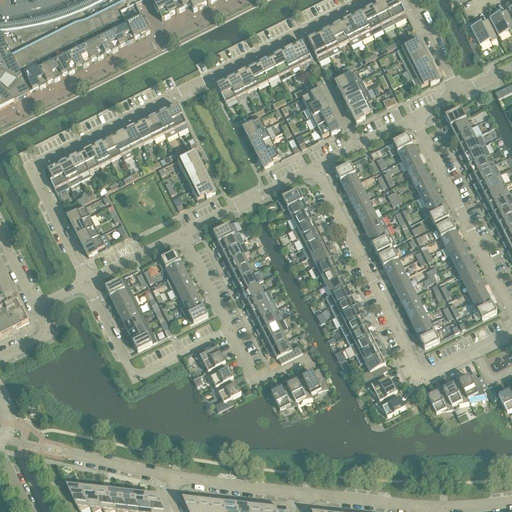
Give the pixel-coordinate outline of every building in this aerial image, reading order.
[(6,37),(5,37),(6,41),(12,40),(14,45),(17,50),(19,54),(21,59),(23,63),(26,68),(21,71),(22,74),(27,71),(30,76),(40,71),(54,64),(69,56),(83,49),(98,42),(112,35),(127,27),(120,14),(135,7),(136,7),(141,4),(135,0),(112,0),(110,2),(103,5),(100,7),(99,8),(95,9),(90,12),(86,14),(85,15),(80,16),(75,19),(71,20),(70,21),(69,21),(65,22),(59,24),(55,26),(54,26),(48,27),(44,29),(39,30),(38,30),(33,31),(27,32),(23,33),(22,33),(17,34),(11,35),(10,35),(6,36),(6,37)] [(162,0),(155,4),(153,5),(162,23),(170,19),(169,17),(175,14),(176,14),(168,0),(162,0)] [(186,0),(168,0),(176,14),(175,14),(176,15),(184,11),(184,10),(190,7),(190,6),(186,0)] [(186,0),(190,6),(190,7),(193,14),(202,9),(201,8),(207,5),(205,0),(186,0)] [(383,4),(394,27),(407,20),(401,7),(399,8),(394,0),(391,0),(386,3),(387,4),(384,5),(383,4)] [(383,32),(394,27),(383,4),(376,8),(376,9),(373,11),(372,10),(383,32)] [(135,7),(120,14),(127,27),(134,41),(140,38),(141,40),(150,36),(136,7),(135,7)] [(373,38),(383,32),(372,10),(365,13),(366,15),(362,16),(373,38)] [(509,35),(511,33),(511,24),(507,13),(498,18),(497,16),(489,20),(498,38),(509,33),(509,35)] [(362,16),(362,15),(354,19),(355,20),(352,22),(351,22),(360,39),(362,43),(373,38),(362,16)] [(360,39),(351,22),(352,22),(351,20),(344,24),(344,25),(341,27),(349,44),(351,48),(362,43),(360,39)] [(491,45),(497,41),(488,23),(479,27),(478,26),(470,29),(480,48),(490,43),(491,45)] [(341,27),(340,26),(333,30),(333,31),(330,32),(338,49),(339,49),(349,44),(341,27)] [(127,27),(112,35),(119,49),(120,48),(126,45),(127,47),(135,43),(134,41),(127,27)] [(330,32),(330,31),(322,35),(323,36),(319,38),(330,59),(341,54),(339,49),(338,49),(330,32)] [(0,110),(30,95),(29,94),(32,92),(25,78),(24,78),(22,74),(21,71),(18,66),(16,61),(14,57),(11,52),(9,47),(6,42),(6,41),(5,37),(2,39),(0,36),(0,35),(0,110)] [(112,35),(98,42),(105,56),(111,53),(112,54),(120,50),(120,48),(119,49),(112,35)] [(319,65),(330,59),(319,38),(316,40),(315,39),(308,42),(319,65)] [(98,42),(83,49),(90,63),(91,63),(97,60),(98,61),(106,57),(105,56),(98,42)] [(422,53),(424,52),(422,48),(419,42),(401,51),(397,53),(402,63),(422,53)] [(314,67),(312,63),(303,45),(295,48),(296,49),(293,51),(292,51),(303,73),(314,67)] [(83,49),(69,56),(76,70),(82,67),(83,69),(92,65),(91,63),(90,63),(83,49)] [(292,51),(293,51),(292,50),(285,54),(285,55),(282,57),(292,78),(303,73),(292,51)] [(428,62),(425,56),(424,52),(422,53),(402,63),(407,73),(428,62)] [(292,78),(282,57),(281,55),(274,59),(275,60),(271,62),(279,79),(282,83),(292,78)] [(69,56),(54,64),(61,78),(62,77),(68,74),(69,76),(77,72),(76,70),(69,56)] [(269,84),(279,79),(271,62),(267,64),(267,63),(259,67),(260,68),(260,67),(269,84)] [(433,71),(431,68),(428,62),(407,73),(412,83),(416,80),(433,71)] [(54,64),(40,71),(47,85),(53,82),(54,83),(63,79),(62,77),(61,78),(54,64)] [(258,90),(269,84),(260,67),(260,68),(257,69),(256,68),(249,72),(249,73),(258,90)] [(30,76),(25,78),(32,92),(39,89),(40,90),(48,86),(47,85),(40,71),(30,76)] [(439,84),(435,75),(433,71),(416,80),(421,90),(429,86),(431,88),(439,84)] [(247,95),(258,90),(249,73),(246,75),(245,74),(238,77),(238,78),(239,78),(247,95)] [(341,94),(362,83),(357,73),(336,84),(341,94)] [(236,100),(247,95),(239,78),(238,78),(235,80),(235,79),(227,83),(228,84),(236,100)] [(345,103),(367,93),(362,83),(341,94),(345,103)] [(226,106),(236,100),(228,84),(224,85),(224,84),(216,88),(226,106)] [(324,102),(323,98),(319,92),(302,101),(307,110),(324,102)] [(372,102),(367,93),(345,103),(350,113),(367,104),(367,105),(372,102)] [(329,112),(326,106),(324,102),(307,110),(312,120),(329,112)] [(372,114),(367,105),(367,104),(350,113),(356,125),(365,121),(364,119),(372,114)] [(189,130),(186,126),(177,108),(170,111),(170,113),(167,114),(178,136),(189,130)] [(449,126),(444,129),(446,134),(451,131),(450,129),(466,121),(461,111),(445,119),(449,126)] [(334,121),(332,118),(329,112),(312,120),(309,122),(313,131),(313,132),(334,121)] [(167,114),(167,113),(159,117),(160,118),(157,120),(156,120),(165,137),(167,141),(178,136),(167,114)] [(156,120),(157,120),(156,118),(149,122),(149,123),(146,125),(145,125),(154,142),(165,137),(156,120)] [(249,140),(266,131),(261,121),(244,130),(249,140)] [(340,133),(336,125),(334,121),(313,132),(313,131),(312,132),(314,135),(313,136),(315,141),(317,142),(319,144),(323,142),(322,140),(330,136),(331,138),(340,133)] [(454,136),(449,138),(451,143),(456,141),(455,138),(470,131),(466,121),(450,129),(451,131),(454,136)] [(145,125),(146,125),(145,124),(138,128),(138,129),(135,130),(135,131),(143,147),(154,142),(145,125)] [(135,131),(135,130),(135,129),(127,133),(128,134),(124,136),(133,153),(143,147),(135,131)] [(254,150),(271,141),(266,131),(249,140),(254,150)] [(458,146),(454,148),(456,153),(461,151),(460,148),(475,140),(470,131),(455,138),(456,141),(458,146)] [(133,153),(124,136),(124,135),(116,138),(117,139),(114,141),(113,141),(122,158),(124,162),(135,157),(133,153)] [(397,154),(412,147),(408,138),(393,145),(397,154)] [(463,155),(458,158),(461,163),(466,160),(465,158),(480,150),(486,147),(481,138),(475,140),(460,148),(461,151),(463,155)] [(113,141),(114,141),(113,140),(106,144),(106,145),(103,147),(111,164),(122,158),(113,141)] [(258,159),(276,151),(271,141),(254,150),(258,159)] [(103,147),(102,145),(95,149),(95,150),(92,152),(100,169),(111,164),(103,147)] [(402,163),(417,156),(412,147),(397,154),(402,163)] [(468,165),(463,167),(466,172),(471,170),(469,167),(485,160),(490,157),(486,147),(480,150),(465,158),(466,160),(468,165)] [(92,152),(92,151),(84,155),(85,156),(81,157),(90,174),(100,169),(92,152)] [(272,165),(281,161),(276,151),(258,159),(265,172),(273,167),(272,165)] [(373,162),(378,159),(376,154),(370,157),(373,162)] [(183,173),(200,165),(195,155),(178,163),(183,173)] [(407,173),(421,165),(417,156),(402,163),(407,173)] [(90,174),(81,157),(78,159),(77,158),(70,162),(70,163),(79,180),(81,184),(92,179),(90,174)] [(381,172),(387,169),(382,160),(377,162),(381,172)] [(473,175),(468,177),(471,182),(476,179),(474,177),(490,169),(485,160),(469,167),(471,170),(473,175)] [(81,184),(79,180),(70,163),(67,165),(66,164),(59,167),(59,168),(60,168),(70,190),(81,184)] [(373,176),(379,173),(374,164),(368,166),(373,176)] [(187,183),(205,174),(200,165),(183,173),(187,183)] [(411,182),(426,174),(421,165),(407,173),(411,182)] [(340,183),(355,176),(350,167),(336,174),(340,183)] [(478,184),(473,187),(475,192),(480,189),(479,187),(495,179),(500,176),(495,167),(490,169),(474,177),(476,179),(478,184)] [(57,196),(70,190),(60,168),(59,168),(56,170),(56,169),(48,173),(53,182),(50,183),(57,196)] [(192,193),(209,184),(205,174),(187,183),(192,193)] [(416,191),(431,184),(426,174),(411,182),(416,191)] [(345,192),(359,185),(355,176),(340,183),(345,192)] [(483,194),(478,196),(480,201),(485,199),(484,196),(505,186),(500,176),(495,179),(479,187),(480,189),(483,194)] [(126,186),(134,182),(132,178),(123,182),(126,186)] [(207,201),(216,196),(209,184),(192,193),(197,202),(205,198),(207,201)] [(421,200),(435,193),(431,184),(416,191),(421,200)] [(349,201),(364,194),(359,185),(345,192),(349,201)] [(488,204),(483,206),(485,211),(490,208),(489,206),(504,198),(505,198),(510,196),(505,186),(484,196),(485,199),(488,204)] [(303,203),(304,205),(309,203),(307,198),(302,200),(298,193),(278,203),(283,213),(288,211),(303,203)] [(425,209),(440,202),(435,193),(421,200),(425,209)] [(354,211),(369,203),(364,194),(349,201),(354,211)] [(492,213),(488,216),(490,221),(495,218),(494,216),(509,208),(511,206),(511,199),(510,196),(505,198),(504,198),(489,206),(490,208),(492,213)] [(430,219),(444,211),(440,202),(425,209),(430,219)] [(307,210),(304,205),(303,203),(288,211),(292,220),(308,212),(309,215),(314,212),(312,208),(307,210)] [(359,220),(373,212),(369,203),(354,211),(359,220)] [(497,223),(492,225),(495,230),(500,228),(499,225),(511,218),(511,206),(509,208),(494,216),(495,218),(497,223)] [(73,228),(90,220),(85,210),(68,218),(73,228)] [(434,228),(449,220),(444,211),(430,219),(434,228)] [(312,220),(309,215),(308,212),(292,220),(297,230),(313,222),(314,225),(319,222),(317,217),(312,220)] [(378,222),(378,221),(373,212),(359,220),(363,229),(378,222)] [(502,232),(497,235),(500,240),(505,237),(503,235),(511,230),(511,218),(499,225),(500,228),(502,232)] [(368,238),(387,229),(382,219),(378,221),(378,222),(363,229),(368,238)] [(78,238),(95,229),(90,220),(73,228),(78,238)] [(316,229),(314,225),(313,222),(297,230),(292,233),(297,242),(299,241),(318,232),(319,234),(324,232),(321,227),(316,229)] [(217,243),(212,245),(215,250),(220,248),(218,245),(234,237),(238,235),(238,234),(242,232),(238,223),(233,225),(229,227),(213,235),(217,243)] [(441,240),(455,233),(451,223),(436,231),(441,240)] [(83,248),(100,239),(95,229),(78,238),(83,248)] [(372,247),(392,238),(387,229),(368,238),(372,247)] [(507,242),(502,245),(505,249),(509,247),(508,245),(511,242),(511,230),(503,235),(505,237),(507,242)] [(321,239),(319,234),(318,232),(299,241),(304,251),(323,241),(324,244),(329,241),(326,236),(321,239)] [(445,249),(460,242),(455,233),(441,240),(445,249)] [(222,252),(217,255),(220,260),(224,257),(223,255),(239,247),(244,244),(239,235),(238,235),(234,237),(218,245),(220,248),(222,252)] [(100,239),(83,248),(89,260),(98,255),(97,253),(104,249),(106,251),(111,249),(105,236),(100,239)] [(388,251),(396,247),(392,238),(372,247),(377,257),(385,253),(387,256),(379,260),(383,269),(398,261),(393,252),(389,254),(388,251)] [(326,249),(324,244),(323,241),(304,251),(302,252),(307,261),(312,259),(327,251),(329,253),(334,251),(331,246),(326,249)] [(450,258),(464,251),(460,242),(445,249),(450,258)] [(227,262),(222,265),(224,269),(229,267),(228,265),(244,257),(249,254),(244,244),(239,247),(223,255),(224,257),(227,262)] [(331,258),(329,253),(327,251),(312,259),(317,269),(332,261),(333,263),(338,261),(336,256),(331,258)] [(454,267),(469,260),(464,251),(450,258),(454,267)] [(162,273),(166,271),(181,264),(176,254),(158,263),(162,273)] [(232,272),(227,274),(229,279),(234,277),(233,274),(248,266),(244,257),(228,265),(229,267),(232,272)] [(459,277),(474,269),(469,260),(454,267),(459,277)] [(344,271),(341,265),(336,268),(333,263),(332,261),(317,269),(311,271),(316,281),(321,278),(337,270),(339,274),(344,271)] [(388,278),(402,271),(398,261),(383,269),(388,278)] [(171,280),(185,273),(181,264),(166,271),(170,280),(171,280)] [(237,281),(232,284),(234,289),(239,286),(238,284),(253,276),(248,266),(233,274),(234,277),(237,281)] [(0,341),(30,327),(27,321),(25,321),(18,306),(19,305),(0,267),(0,341)] [(464,286),(478,278),(474,269),(459,277),(464,286)] [(341,278),(339,274),(337,270),(321,278),(326,288),(342,280),(343,282),(348,280),(346,275),(341,278)] [(392,287),(407,280),(402,271),(388,278),(392,287)] [(172,291),(190,282),(185,273),(171,280),(170,280),(167,282),(172,291)] [(241,291),(236,294),(239,298),(244,296),(243,294),(258,286),(263,283),(258,273),(253,276),(238,284),(239,286),(241,291)] [(468,295),(483,288),(478,278),(464,286),(468,295)] [(110,299),(130,289),(125,280),(105,290),(110,299)] [(346,287),(343,282),(342,280),(326,288),(331,297),(331,298),(347,290),(348,292),(353,290),(350,285),(346,287)] [(397,296),(412,289),(407,280),(392,287),(397,296)] [(180,298),(194,291),(190,282),(172,291),(176,300),(180,298)] [(246,301),(241,303),(244,308),(249,306),(247,303),(263,295),(258,286),(243,294),(244,296),(246,301)] [(473,304),(487,297),(483,288),(468,295),(473,304)] [(115,308),(134,298),(130,289),(110,299),(115,308)] [(402,305),(416,298),(412,289),(397,296),(402,305)] [(350,297),(348,292),(347,290),(331,298),(331,297),(326,300),(331,310),(352,299),(353,302),(358,299),(355,294),(350,297)] [(184,307),(199,300),(194,291),(180,298),(184,307)] [(251,310),(246,313),(249,318),(254,315),(252,313),(268,305),(273,302),(268,293),(263,295),(247,303),(249,306),(251,310)] [(477,313),(492,306),(487,297),(473,304),(477,313)] [(119,317),(139,308),(134,298),(115,308),(119,317)] [(406,315),(421,307),(416,298),(402,305),(406,315)] [(355,307),(353,302),(352,299),(331,310),(336,319),(356,309),(358,311),(363,309),(360,304),(355,307)] [(185,318),(204,309),(199,300),(184,307),(181,309),(185,318)] [(256,320),(251,322),(253,327),(258,325),(257,322),(273,315),(278,312),(273,302),(268,305),(252,313),(254,315),(256,320)] [(482,323),(497,315),(492,306),(477,313),(482,323)] [(411,324),(426,316),(421,307),(406,315),(411,324)] [(124,326),(143,317),(139,308),(119,317),(124,326)] [(204,309),(185,318),(190,328),(208,319),(204,309)] [(360,316),(358,311),(356,309),(336,319),(340,329),(361,319),(363,321),(367,319),(365,314),(360,316)] [(261,330),(256,332),(258,337),(263,335),(262,332),(278,324),(283,322),(283,321),(278,312),(273,315),(257,322),(258,325),(261,330)] [(327,324),(322,315),(317,318),(321,327),(327,324)] [(416,333),(430,326),(426,316),(411,324),(416,333)] [(129,335),(148,326),(143,317),(124,326),(129,335)] [(365,326),(363,321),(361,319),(340,329),(345,339),(351,336),(366,328),(367,331),(372,328),(370,323),(365,326)] [(266,339),(261,342),(263,347),(268,344),(267,342),(282,334),(283,334),(288,332),(286,328),(283,322),(278,324),(262,332),(263,335),(266,339)] [(133,345),(152,335),(148,326),(129,335),(133,345)] [(420,342),(435,335),(430,326),(416,333),(420,342)] [(351,336),(345,339),(350,348),(355,346),(371,338),(372,340),(377,338),(375,333),(370,335),(367,331),(366,328),(351,336)] [(270,349),(266,351),(268,356),(273,354),(272,351),(287,344),(283,334),(282,334),(267,342),(268,344),(270,349)] [(138,354),(157,344),(152,335),(133,345),(138,354)] [(425,351),(439,344),(435,335),(420,342),(425,351)] [(375,345),(372,340),(371,338),(355,346),(350,348),(355,358),(360,356),(360,355),(376,348),(377,350),(382,348),(380,343),(375,345)] [(287,344),(272,351),(273,354),(277,361),(278,361),(281,367),(303,356),(299,348),(291,352),(287,344)] [(387,357),(384,352),(379,355),(377,350),(376,348),(360,355),(360,356),(355,358),(360,368),(365,365),(381,357),(382,360),(387,357)] [(208,374),(226,366),(218,350),(196,360),(196,361),(197,361),(204,369),(205,368),(208,374)] [(386,367),(382,360),(381,357),(365,365),(369,373),(362,377),(366,385),(387,374),(384,368),(386,367)] [(216,390),(234,381),(226,366),(208,374),(204,376),(204,377),(206,376),(212,384),(213,384),(216,390)] [(329,393),(319,371),(303,379),(311,397),(312,397),(318,394),(318,395),(328,392),(329,393)] [(482,379),(477,381),(475,375),(459,383),(468,401),(474,398),(474,399),(484,396),(485,397),(486,397),(483,393),(488,390),(482,379)] [(314,401),(312,397),(311,397),(303,379),(287,387),(296,405),(296,404),(302,401),(302,402),(313,400),(313,401),(314,401)] [(379,404),(397,395),(389,380),(380,384),(378,380),(369,385),(371,388),(367,390),(368,391),(369,391),(375,399),(376,398),(379,404)] [(241,397),(234,381),(216,390),(212,392),(213,392),(220,400),(221,400),(227,411),(234,407),(231,402),(241,397)] [(470,405),(468,401),(459,383),(443,391),(452,409),(458,406),(459,406),(469,404),(469,405),(470,405)] [(298,409),(296,404),(296,405),(287,387),(271,395),(280,412),(286,409),(287,410),(297,408),(298,409)] [(454,413),(452,409),(443,391),(427,399),(436,417),(443,413),(443,414),(453,412),(454,413)] [(511,391),(499,398),(507,416),(511,413),(511,391)] [(387,420),(405,411),(397,395),(379,404),(375,406),(375,407),(376,406),(384,415),(385,414),(387,420)] [(30,408),(30,416),(39,416),(38,407),(30,408)] [(90,509),(81,491),(68,489),(68,490),(79,511),(83,511),(90,509)] [(103,510),(94,492),(81,491),(90,509),(91,511),(99,511),(102,510),(103,510)] [(116,511),(107,494),(94,492),(103,510),(102,510),(103,511),(114,511),(115,511),(116,511)] [(127,511),(120,495),(107,494),(116,511),(115,511),(127,511)] [(140,511),(133,497),(120,495),(127,511),(140,511)] [(152,511),(145,498),(133,497),(140,511),(152,511)] [(164,511),(158,499),(145,498),(152,511),(164,511)] [(201,511),(197,504),(184,502),(184,503),(188,511),(201,511)]
